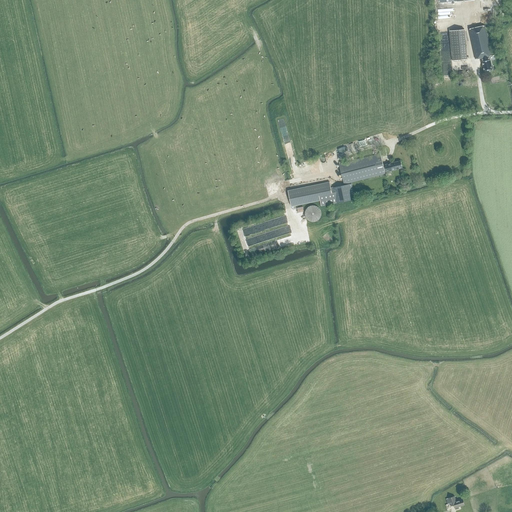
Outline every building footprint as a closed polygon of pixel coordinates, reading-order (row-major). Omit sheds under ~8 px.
[(491,56),(484,26),(469,29),(475,59),(481,58),(482,61),(482,62),(484,71),(492,69),(490,60),(489,60),(488,56),(491,56)] [(467,59),(464,29),(449,31),(452,61),(467,59)] [(387,155),(385,149),(379,151),(380,154),(339,165),(344,184),(385,174),(385,173),(402,168),(400,161),(386,165),(383,165),(381,157),(387,155)] [(291,207),(320,201),(321,206),(352,200),(349,185),(331,188),(330,182),(288,190),(291,207)] [(314,206),(313,206),(311,206),(310,206),(309,207),(308,208),(307,209),(306,210),(305,211),(305,213),(305,214),(305,215),(305,217),(306,218),(307,219),(308,220),(309,221),(310,222),(311,222),(313,222),(314,222),(316,222),(317,221),(318,220),(319,219),(320,218),(320,217),(321,215),(321,214),(321,213),(320,210),(319,209),(318,208),(317,207),(316,206),(314,206)] [(251,251),(267,248),(265,242),(250,245),(251,251)] [(447,504),(450,504),(450,505),(453,505),(455,508),(464,505),(462,499),(456,501),(455,496),(446,499),(447,504)]
